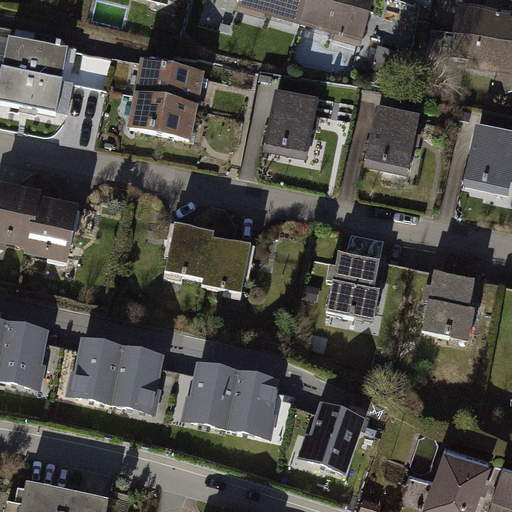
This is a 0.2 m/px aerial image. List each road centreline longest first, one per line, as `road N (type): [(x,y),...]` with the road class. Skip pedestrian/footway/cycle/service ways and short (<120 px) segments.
road 1 (residential): [(511,250),(0,146)]
road 2 (residential): [(0,440),(280,511)]
